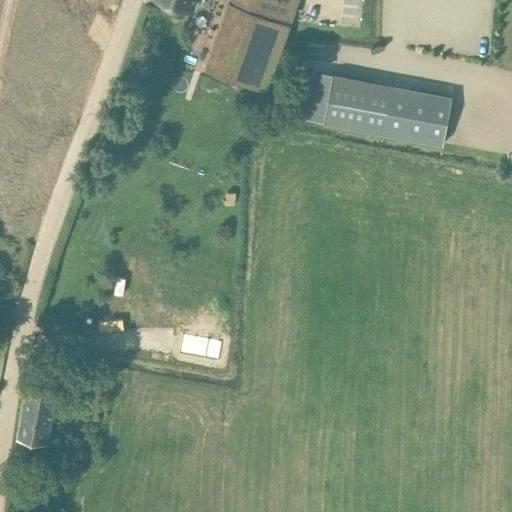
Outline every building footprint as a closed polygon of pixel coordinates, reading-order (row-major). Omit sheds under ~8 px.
[(228,2),(205,68),(266,90),(291,23),(285,20),(286,17),(292,19),(298,0),(235,0),(234,4),(228,2)] [(334,73),(325,122),(384,133),(443,144),(452,94),(393,83),(334,73)] [(179,351),(218,357),(220,345),(182,338),(179,351)] [(61,382),(86,386),(87,373),(97,375),(98,365),(65,359),(61,382)] [(17,437),(37,440),(45,442),(54,390),(46,389),(26,386),(17,437)]
